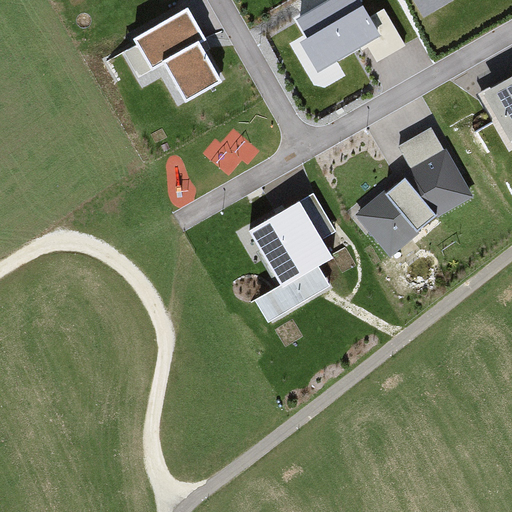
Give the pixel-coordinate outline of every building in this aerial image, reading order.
[(303,19),(288,27),(316,78),(361,54),(380,89),(419,68),(386,7),(369,16),(360,0),(296,0),(294,1),(303,19)] [(188,9),(135,39),(150,65),(163,58),(188,102),(219,85),(198,47),(207,42),(188,9)] [(511,70),(481,88),(511,142),(511,70)] [(411,167),(351,210),(384,256),(440,217),(474,196),(433,126),(400,142),(411,167)] [(319,195),(251,232),(279,286),(256,298),(270,324),(331,291),(319,268),(334,260),(324,242),(340,234),(319,195)]
